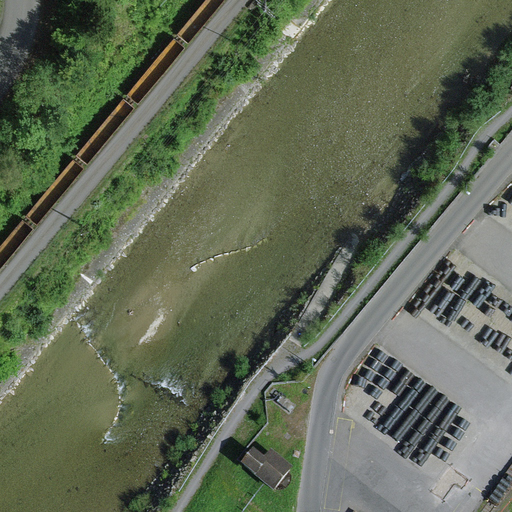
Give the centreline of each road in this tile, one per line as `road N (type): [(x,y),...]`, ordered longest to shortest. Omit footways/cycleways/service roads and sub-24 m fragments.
road 1 (unclassified): [(511,163),(341,370),(315,511)]
road 2 (unclassified): [(249,0),(0,294)]
